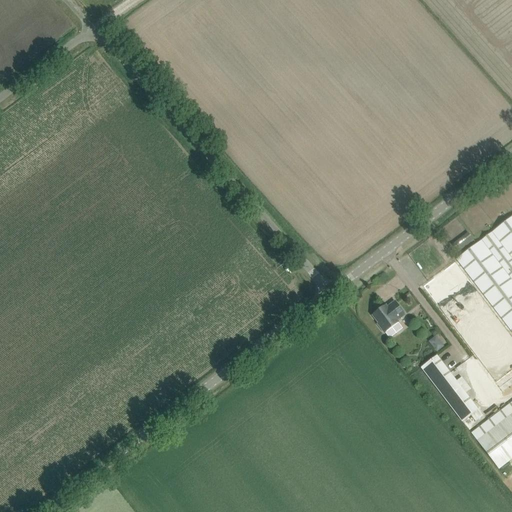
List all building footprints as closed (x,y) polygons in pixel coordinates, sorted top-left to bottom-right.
[(511,217),(493,232),(511,257),(511,217)] [(511,257),(493,232),(482,241),(488,248),(511,280),(511,257)] [(454,246),(459,252),(474,240),(470,234),(454,246)] [(482,241),(457,259),(511,331),(511,280),(488,248),(482,241)] [(511,331),(457,259),(446,268),(452,276),(511,354),(511,331)] [(446,268),(422,286),(503,393),(511,386),(511,354),(452,276),(446,268)] [(382,309),(373,316),(379,324),(378,324),(385,333),(386,333),(392,328),(396,333),(396,334),(403,328),(399,322),(400,322),(398,320),(406,315),(395,301),(388,307),(386,308),(383,310),(382,308),(382,309)] [(440,341),(433,347),(437,352),(444,347),(440,341)] [(479,410),(444,364),(438,356),(422,368),(463,422),(479,410)] [(511,415),(478,441),(499,469),(511,458),(511,415)]
